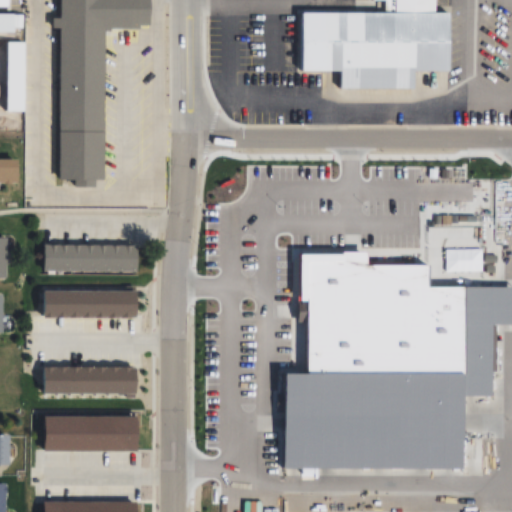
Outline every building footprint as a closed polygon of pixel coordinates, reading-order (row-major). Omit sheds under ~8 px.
[(148,0),(150,27),(139,26),(139,30),(105,31),(104,181),(96,181),(95,188),(75,188),(76,180),(60,180),(60,0),(148,0)] [(349,0),(349,12),(301,12),(302,73),(339,73),(339,90),(413,89),(413,73),(447,73),(447,12),(437,12),(437,0),(349,0)] [(0,16),(21,17),(21,35),(0,34),(0,16)] [(7,43),(22,43),(22,113),(7,113),(7,43)] [(0,160),(0,184),(18,185),(18,161),(0,160)] [(137,246),(44,246),(44,274),(137,274),(137,246)] [(137,318),(137,292),(43,292),(44,319),(137,318)] [(136,395),(137,368),(43,368),(43,394),(136,395)] [(138,452),(139,417),(45,417),(45,451),(138,452)] [(0,466),(9,467),(9,436),(0,435),(0,466)] [(138,511),(139,503),(45,502),(44,511),(138,511)]
